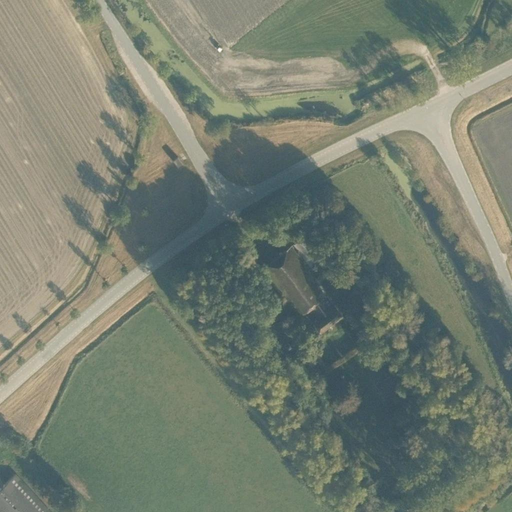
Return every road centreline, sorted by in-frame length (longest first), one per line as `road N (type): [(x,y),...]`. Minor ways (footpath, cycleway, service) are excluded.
road 1 (tertiary): [(0,395),(107,301),(230,210)]
road 2 (tertiary): [(230,210),(96,0)]
road 3 (tertiary): [(230,210),(428,108)]
road 4 (tertiary): [(511,300),(428,108)]
